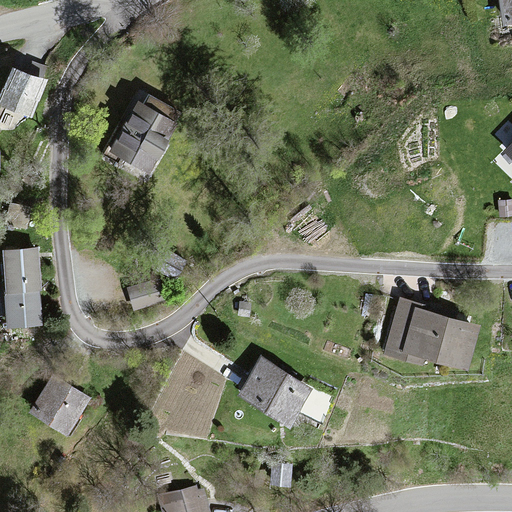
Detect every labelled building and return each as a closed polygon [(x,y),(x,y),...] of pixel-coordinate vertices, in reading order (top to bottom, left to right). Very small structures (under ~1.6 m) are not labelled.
[(511,22),(511,0),(499,0),(504,24),(511,22)] [(45,79),(9,67),(0,94),(0,104),(33,116),(45,79)] [(168,122),(131,101),(104,148),(142,169),(168,122)] [(32,249),(0,251),(0,261),(6,326),(38,323),(32,249)] [(167,249),(157,267),(175,275),(184,259),(167,249)] [(129,287),(134,306),(163,298),(158,279),(129,287)] [(414,310),(416,305),(396,299),(382,348),(457,369),(469,326),(414,310)] [(303,390),(257,359),(233,394),(279,425),(303,390)] [(82,399),(47,376),(25,411),(60,434),(82,399)] [(197,493),(196,488),(163,496),(167,511),(207,511),(203,492),(197,493)]
